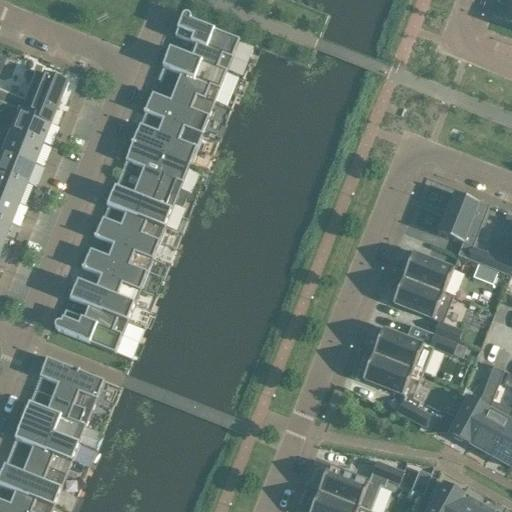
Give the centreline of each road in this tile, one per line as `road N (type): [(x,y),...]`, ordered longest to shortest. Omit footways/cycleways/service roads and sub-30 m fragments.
road 1 (residential): [(258,511),(408,141),(511,182)]
road 2 (residential): [(126,58),(0,369)]
road 3 (residential): [(126,58),(0,9)]
